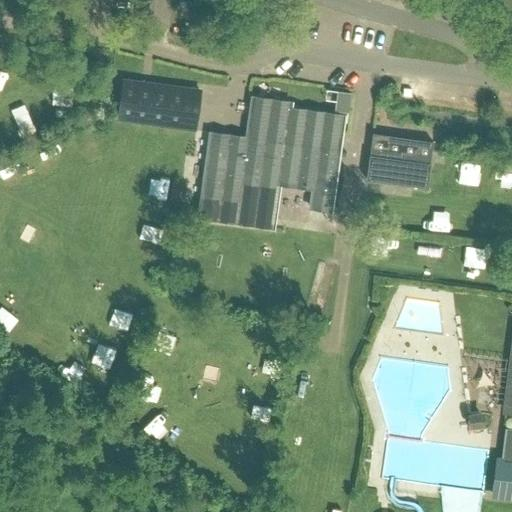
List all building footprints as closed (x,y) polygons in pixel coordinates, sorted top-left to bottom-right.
[(0,69),(0,91),(7,93),(11,72),(0,69)] [(181,119),(185,88),(122,80),(118,110),(181,119)] [(210,133),(199,216),(272,226),(278,183),(312,188),(309,207),(329,210),(342,116),(289,108),(290,103),(252,97),(247,138),(210,133)] [(45,177),(69,170),(64,150),(40,156),(45,177)] [(369,155),(365,178),(426,187),(429,164),(369,155)] [(388,235),(386,256),(413,258),(415,237),(388,235)] [(140,237),(133,257),(152,263),(158,243),(140,237)] [(467,246),(466,258),(491,260),(492,248),(467,246)] [(511,333),(503,412),(511,413),(511,333)] [(486,425),(485,413),(469,415),(470,427),(486,425)] [(302,463),(307,446),(289,440),(284,457),(302,463)]
